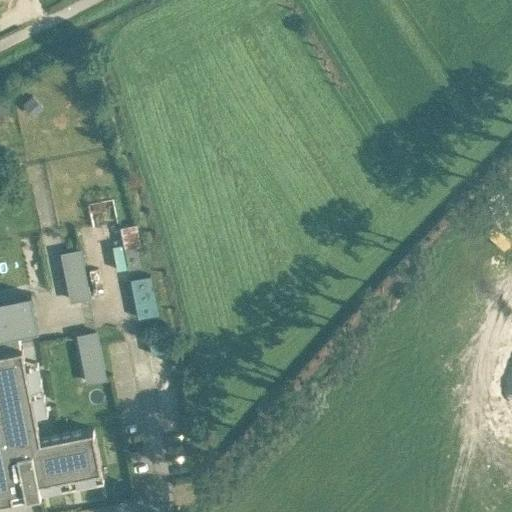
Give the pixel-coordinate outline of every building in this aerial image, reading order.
[(32,94),(23,102),(34,113),(42,105),(32,94)] [(0,121),(2,122),(8,106),(0,102),(0,121)] [(128,268),(140,266),(136,243),(139,243),(136,221),(120,224),(128,268)] [(71,299),(91,295),(81,246),(61,250),(71,299)] [(157,314),(150,273),(130,277),(138,317),(157,314)] [(0,499),(14,497),(12,491),(25,488),(26,495),(41,492),(39,480),(101,467),(93,427),(41,438),(36,414),(26,364),(22,345),(21,345),(19,335),(39,331),(31,292),(29,293),(30,301),(0,306),(0,499)] [(86,381),(88,381),(107,377),(98,328),(77,332),(86,381)] [(152,353),(172,349),(169,333),(149,337),(150,341),(152,353)]
